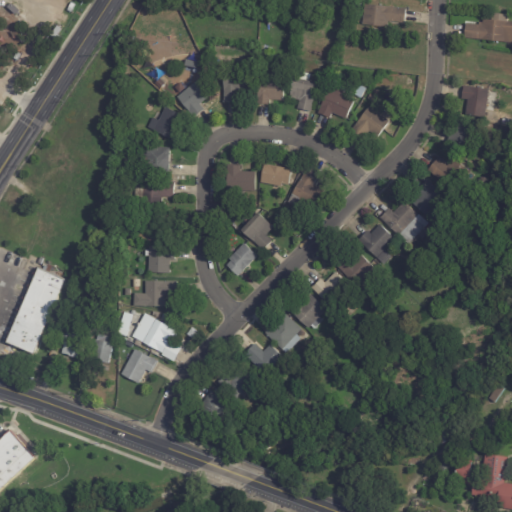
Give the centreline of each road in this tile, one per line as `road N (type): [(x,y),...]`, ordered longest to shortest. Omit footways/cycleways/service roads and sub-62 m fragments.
road 1 (residential): [(432,0),(425,112),(365,190),(236,320)]
road 2 (residential): [(365,190),(315,149),(251,136),(209,146),(203,281),(236,320)]
road 3 (tertiary): [(204,464),(0,385)]
road 4 (secondary): [(109,0),(0,170)]
road 5 (residential): [(236,320),(178,383),(149,444)]
